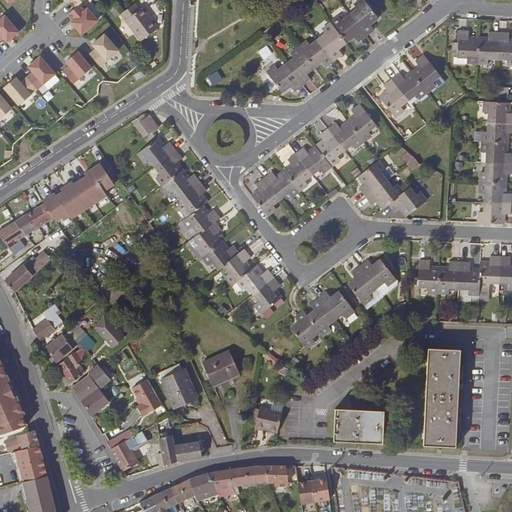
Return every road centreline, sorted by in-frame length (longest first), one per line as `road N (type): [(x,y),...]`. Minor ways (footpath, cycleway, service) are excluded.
road 1 (residential): [(511,469),(224,456),(67,505)]
road 2 (residential): [(0,303),(67,505)]
road 3 (residential): [(149,93),(0,191)]
road 4 (residential): [(445,7),(305,111)]
road 5 (residential): [(367,231),(511,233)]
